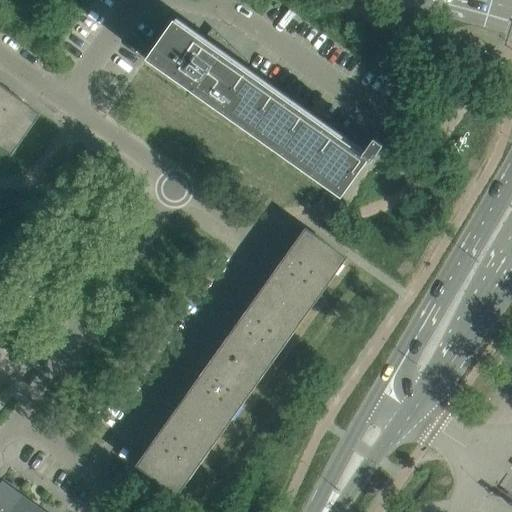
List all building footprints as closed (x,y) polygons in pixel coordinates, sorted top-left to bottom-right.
[(148,59),(194,91),(340,195),(366,159),(370,162),(382,145),(373,138),(361,155),(220,55),(221,54),(220,54),(226,46),(209,34),(203,42),(174,22),(148,59)] [(5,89),(0,85),(0,145),(11,154),(39,114),(14,96),(15,94),(6,87),(5,89)] [(177,494),(345,258),(305,229),(287,254),(286,254),(279,263),(281,264),(246,313),(244,312),(238,322),(239,323),(204,372),(203,371),(196,381),(197,381),(162,430),(161,430),(154,439),(155,440),(137,466),(177,494)] [(0,511),(9,511),(22,495),(2,481),(0,483),(0,511)] [(38,511),(41,509),(22,495),(9,511),(38,511)]
